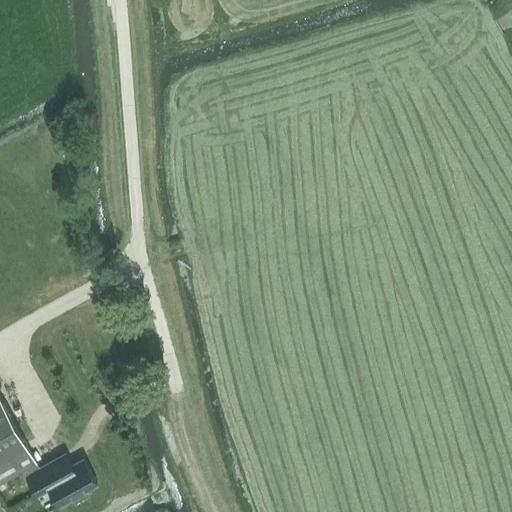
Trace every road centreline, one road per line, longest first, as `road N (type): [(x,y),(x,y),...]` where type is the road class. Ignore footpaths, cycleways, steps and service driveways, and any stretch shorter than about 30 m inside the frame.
road 1 (track): [(141,263),(216,240),(239,223),(253,197),(252,129),(274,97),(511,20)]
road 2 (track): [(178,394),(178,425),(210,511)]
